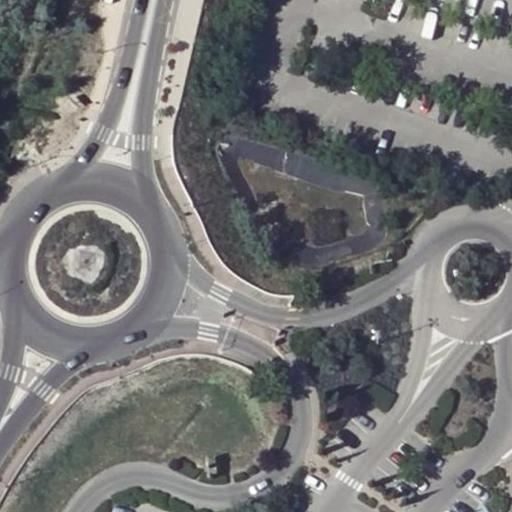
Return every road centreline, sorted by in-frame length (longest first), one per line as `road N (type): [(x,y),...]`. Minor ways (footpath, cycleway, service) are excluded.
road 1 (secondary): [(93,347),(123,338),(162,299),(168,246),(139,199)]
road 2 (secondary): [(150,18),(103,128),(66,182)]
road 3 (secondary): [(139,199),(150,18)]
road 4 (secondary): [(0,443),(43,386),(93,347)]
